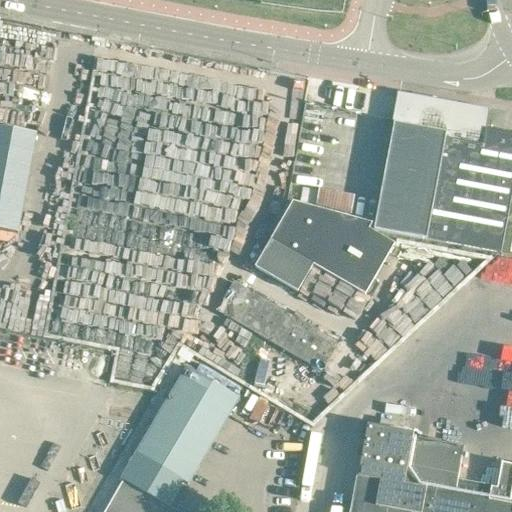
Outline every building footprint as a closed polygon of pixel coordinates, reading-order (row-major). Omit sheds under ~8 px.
[(487,120),(489,111),(397,94),(392,123),(393,123),(373,232),(511,257),(511,136),(489,132),(491,121),(487,120)] [(0,128),(0,230),(18,233),(36,134),(0,128)] [(361,195),(335,190),(319,187),(316,199),(359,207),(361,195)] [(373,216),(335,209),(296,202),(284,223),(272,216),(260,236),(272,243),(258,267),(302,292),(316,268),(366,297),(396,245),(370,231),(373,216)] [(322,374),(335,350),(339,344),(233,283),(216,312),(322,374)] [(136,455),(121,480),(123,481),(168,507),(183,482),(188,485),(239,399),(187,369),(136,455)] [(511,511),(511,466),(501,464),(497,488),(457,482),(463,449),(412,440),(413,435),(401,433),(379,429),(367,426),(360,469),(361,469),(360,477),(358,477),(351,511),(511,511)] [(93,427),(82,448),(94,454),(105,433),(93,427)] [(100,457),(116,467),(128,448),(113,438),(100,457)] [(123,481),(104,511),(186,511),(177,507),(176,511),(168,507),(123,481)]
